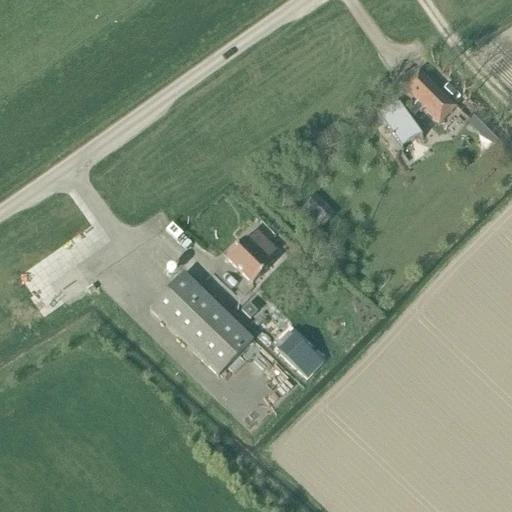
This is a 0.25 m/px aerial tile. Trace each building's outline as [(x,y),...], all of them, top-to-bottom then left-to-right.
[(438,125),(454,109),(417,73),(401,89),(416,104),(413,107),(414,108),(419,113),(420,113),(423,110),(438,125)] [(422,140),(410,122),(419,113),(414,108),(406,116),(399,105),(379,119),(401,154),(403,153),(401,150),(419,138),(421,141),(422,140)] [(503,139),(478,114),(467,124),(492,150),(503,139)] [(321,229),(334,215),(314,195),(301,209),(321,229)] [(274,255),(253,234),(243,244),(242,243),(225,260),(251,286),(270,267),(265,263),(274,255)] [(217,379),(251,343),(183,276),(148,312),(217,379)] [(248,306),(240,313),(249,321),(256,314),(248,306)] [(277,352),(305,380),(319,366),(291,338),(277,352)]
